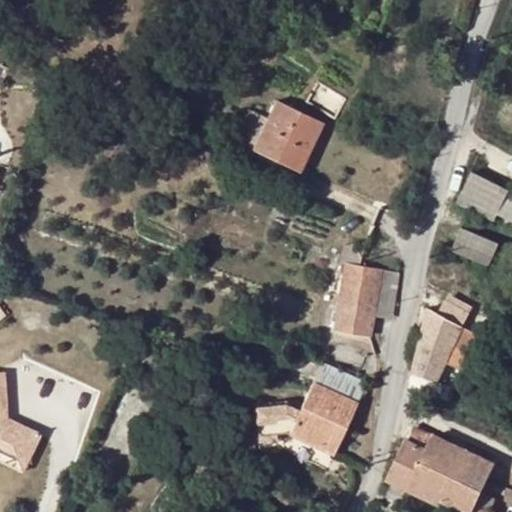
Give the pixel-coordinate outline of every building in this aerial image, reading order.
[(37,93),(45,97),(50,84),(40,77),(35,84),(37,93)] [(256,148),(280,159),(278,162),(300,172),(322,124),(278,103),(268,124),(258,145),(256,148)] [(240,137),(258,145),(268,124),(250,115),(240,137)] [(255,152),(278,162),(280,159),(256,148),(255,152)] [(458,202),(494,221),(498,213),(511,220),(511,194),(472,174),(458,202)] [(511,220),(498,213),(494,221),(511,229),(511,220)] [(456,254),(489,268),(497,247),(461,231),(452,252),(456,254)] [(341,258),(339,265),(345,268),(334,332),(335,332),(335,339),(348,341),(374,355),(370,335),(374,313),(391,317),(399,274),(360,267),(361,259),(354,246),(343,248),(341,258)] [(473,356),(482,340),(461,328),(438,316),(428,311),(412,376),(436,383),(455,347),(473,356)] [(316,378),(322,364),(299,357),(294,370),(316,378)] [(334,456),(366,385),(322,364),(316,378),(300,413),(287,407),(259,410),(260,437),(291,434),(290,436),(334,456)] [(228,395),(234,379),(219,374),(214,390),(228,395)] [(0,455),(24,467),(37,442),(3,426),(0,381),(0,455)] [(482,495),(495,466),(433,436),(432,438),(416,430),(409,444),(407,442),(387,483),(448,511),(491,511),(496,501),(482,495)]
